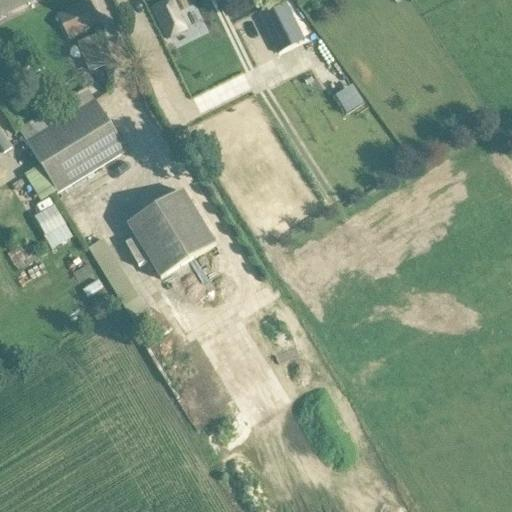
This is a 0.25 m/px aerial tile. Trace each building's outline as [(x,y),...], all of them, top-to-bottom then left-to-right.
[(0,0),(0,16),(25,5),(22,0),(0,0)] [(57,16),(69,41),(102,26),(90,1),(57,16)] [(152,10),(168,40),(185,31),(170,1),(152,10)] [(304,42),(285,5),(259,18),(278,55),(304,42)] [(213,83),(226,104),(248,91),(235,69),(213,83)] [(18,132),(58,196),(127,153),(87,89),(18,132)] [(127,227),(159,281),(216,246),(184,192),(127,227)] [(121,299),(135,290),(103,240),(89,248),(121,299)]
